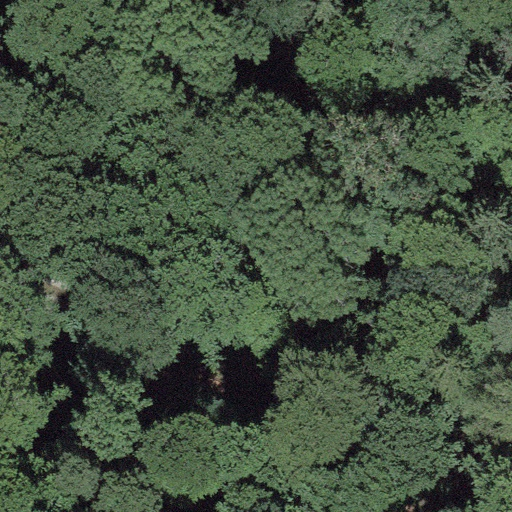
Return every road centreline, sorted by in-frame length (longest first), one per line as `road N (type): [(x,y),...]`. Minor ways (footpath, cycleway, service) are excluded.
road 1 (track): [(0,270),(274,380),(365,432),(452,511)]
road 2 (track): [(495,511),(458,223),(458,0)]
road 3 (track): [(458,223),(401,297),(287,356),(238,365)]
